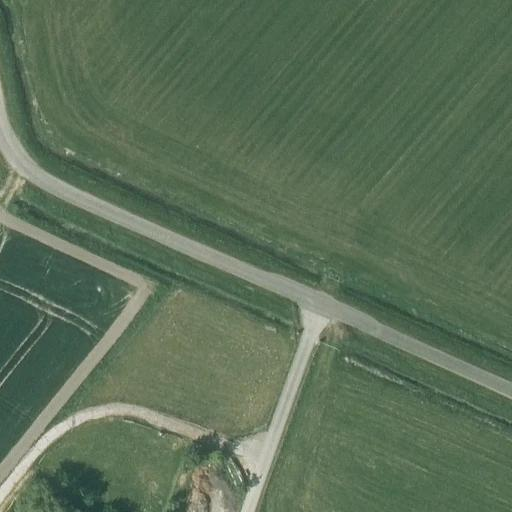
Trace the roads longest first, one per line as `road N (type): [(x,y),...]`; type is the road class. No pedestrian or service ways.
road 1 (unclassified): [(511,391),(63,190),(18,162),(0,126)]
road 2 (track): [(0,495),(50,435),(110,410),(139,412),(264,460)]
